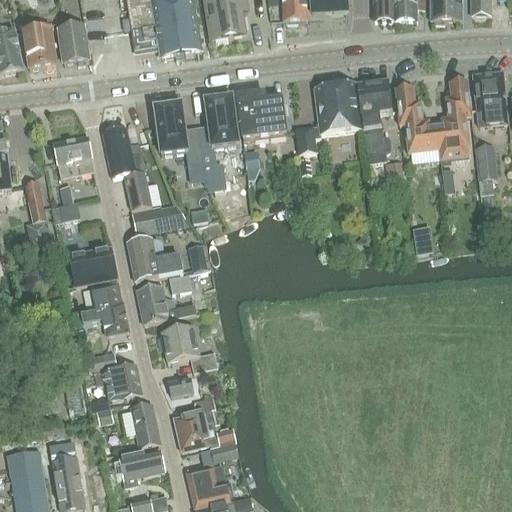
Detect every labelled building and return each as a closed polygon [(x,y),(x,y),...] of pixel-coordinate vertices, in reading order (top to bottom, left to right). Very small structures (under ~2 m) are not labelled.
[(125,0),(135,55),(158,51),(159,59),(164,62),(203,56),(193,0),(125,0)] [(215,0),(205,2),(212,45),(233,42),(233,38),(245,36),(240,9),(246,8),(245,0),(215,0)] [(282,0),(284,26),(307,25),(306,0),(282,0)] [(347,0),(310,0),(312,15),(348,14),(347,0)] [(394,24),(393,0),(373,0),(375,25),(394,25),(394,24)] [(424,0),(393,0),(394,24),(394,25),(417,24),(417,14),(425,14),(424,0)] [(462,0),(431,0),(431,26),(435,26),(435,28),(445,28),(444,26),(462,25),(462,0)] [(471,0),(471,19),(491,19),(490,0),(471,0)] [(24,34),(24,35),(29,74),(44,72),(47,76),(53,75),(55,71),(57,70),(51,31),(36,33),(34,19),(30,20),(30,17),(26,17),(26,20),(22,21),(24,34)] [(87,66),(89,65),(83,31),(71,33),(69,21),(61,22),(62,28),(58,28),(65,69),(76,67),(79,71),(85,70),(87,66)] [(0,80),(23,75),(15,34),(2,37),(0,26),(0,80)] [(473,80),(475,103),(476,103),(479,131),(508,128),(503,77),(473,80)] [(389,83),(358,87),(361,111),(364,134),(366,134),(370,162),(371,169),(387,166),(386,159),(389,158),(391,152),(390,146),(387,141),(383,141),(382,131),(380,131),(378,118),(393,116),(389,83)] [(413,92),(396,94),(400,130),(405,129),(408,158),(420,157),(439,154),(440,166),(469,163),(468,151),(469,151),(466,122),(472,121),(468,85),(450,87),(451,102),(446,103),(448,122),(442,123),(443,131),(437,132),(430,133),(429,125),(423,125),(421,105),(415,106),(413,92)] [(315,143),(321,142),(321,139),(362,134),(356,88),(352,88),(351,88),(346,87),(342,89),(341,89),(314,93),(319,131),(296,134),(299,160),(317,158),(315,143)] [(264,109),(257,110),(255,99),(238,101),(243,143),(287,137),(282,103),(263,106),(264,109)] [(214,153),(240,149),(233,102),(206,106),(210,132),(197,134),(201,159),(215,157),(214,153)] [(197,134),(186,135),(182,109),(155,113),(162,160),(187,156),(189,168),(202,166),(201,159),(197,134)] [(14,210),(15,210),(29,207),(34,229),(47,226),(39,187),(26,190),(25,186),(11,189),(6,149),(4,149),(0,120),(0,194),(7,194),(9,206),(10,207),(10,208),(11,208),(12,209),(14,210)] [(113,183),(125,181),(133,216),(152,212),(145,176),(146,175),(140,148),(131,150),(127,134),(104,139),(113,183)] [(55,149),(62,184),(96,177),(88,142),(55,149)] [(475,153),(478,187),(498,185),(494,151),(475,153)] [(258,155),(244,157),(246,175),(260,173),(258,155)] [(385,168),(387,185),(405,183),(402,166),(385,168)] [(453,183),(452,175),(442,176),(443,184),(453,183)] [(424,180),(415,181),(417,197),(426,196),(424,180)] [(61,192),(65,209),(75,207),(71,190),(61,192)] [(77,208),(59,211),(62,227),(80,223),(77,208)] [(138,241),(166,235),(188,230),(176,210),(133,219),(138,241)] [(46,227),(27,231),(32,253),(51,249),(46,227)] [(431,250),(429,234),(414,236),(416,252),(431,250)] [(156,242),(128,248),(136,287),(160,282),(184,278),(180,260),(162,263),(164,259),(162,245),(156,242)] [(203,251),(189,254),(194,276),(208,274),(203,251)] [(110,252),(69,261),(76,292),(117,283),(110,252)] [(169,283),(172,298),(192,294),(188,278),(169,283)] [(118,288),(119,288),(119,287),(93,293),(97,313),(73,318),(76,331),(104,326),(107,341),(129,336),(124,308),(122,308),(118,288)] [(137,295),(144,330),(197,319),(195,309),(176,313),(174,305),(165,302),(162,290),(137,295)] [(163,339),(168,368),(191,363),(194,378),(218,373),(215,358),(200,361),(194,333),(163,339)] [(115,358),(81,365),(84,380),(118,373),(115,358)] [(105,377),(94,379),(97,392),(107,389),(111,405),(114,404),(142,398),(137,371),(117,375),(108,376),(105,377)] [(169,388),(172,402),(194,398),(192,384),(169,388)] [(197,418),(174,424),(182,457),(210,450),(211,454),(235,448),(232,434),(217,437),(212,415),(216,414),(214,404),(195,408),(197,418)] [(100,405),(89,407),(91,418),(96,417),(102,416),(100,405)] [(132,413),(132,416),(121,419),(126,442),(137,440),(140,454),(161,450),(153,409),(132,413)] [(96,417),(99,430),(114,427),(111,414),(102,416),(96,417)] [(235,448),(211,454),(214,467),(238,461),(235,448)] [(15,511),(48,511),(40,455),(7,460),(15,511)] [(137,483),(165,477),(161,456),(120,464),(126,492),(138,490),(137,483)] [(53,467),(60,511),(80,511),(78,498),(82,497),(77,463),(53,467)] [(187,478),(194,511),(205,511),(231,506),(227,488),(217,490),(217,487),(219,483),(217,476),(214,474),(213,472),(187,478)] [(8,511),(6,498),(0,499),(0,511),(8,511)] [(252,511),(250,503),(210,511),(252,511)]
